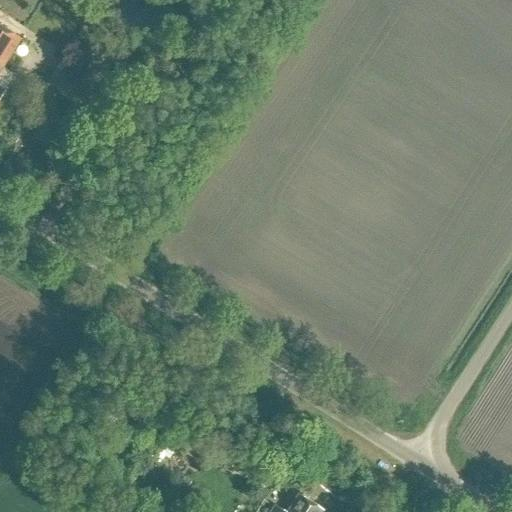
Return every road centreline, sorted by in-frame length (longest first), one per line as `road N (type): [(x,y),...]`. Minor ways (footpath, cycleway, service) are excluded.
road 1 (unclassified): [(414,460),(0,202)]
road 2 (unclassified): [(414,460),(511,308)]
